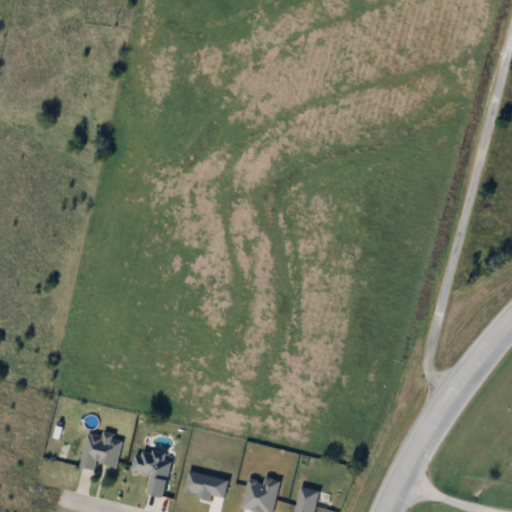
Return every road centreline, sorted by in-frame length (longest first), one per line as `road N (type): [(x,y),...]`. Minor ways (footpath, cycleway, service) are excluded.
road 1 (residential): [(440,398),(426,366),(511,42)]
road 2 (secondary): [(511,321),(440,398),(387,511)]
